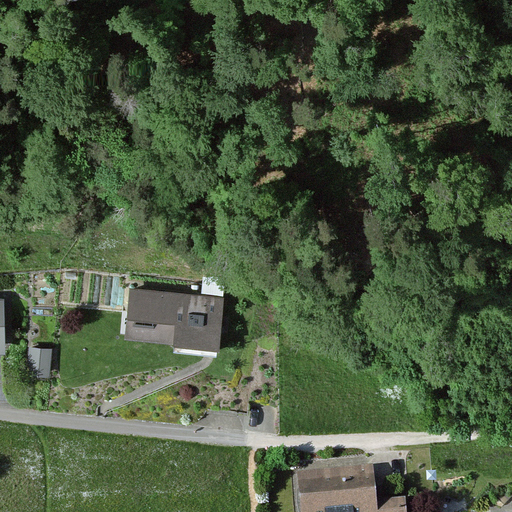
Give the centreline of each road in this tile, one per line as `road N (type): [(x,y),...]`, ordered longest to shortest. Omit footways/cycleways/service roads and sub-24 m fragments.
road 1 (track): [(511,433),(248,443)]
road 2 (residential): [(0,417),(248,443)]
